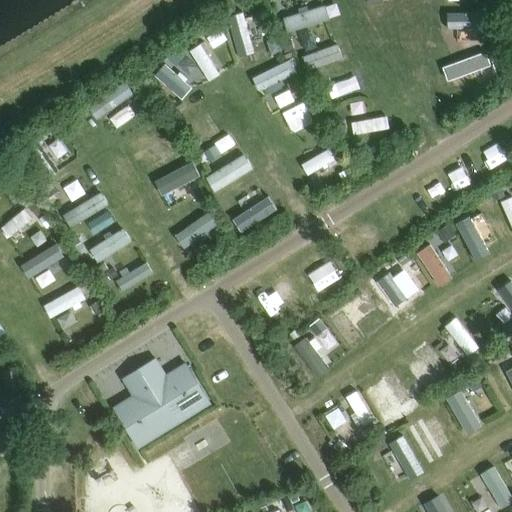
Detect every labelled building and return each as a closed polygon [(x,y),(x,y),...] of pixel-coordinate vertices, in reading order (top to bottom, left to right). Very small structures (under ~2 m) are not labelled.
[(326,6),(284,19),(288,33),(331,20),(326,6)] [(488,11),(450,24),(454,37),(492,23),(488,11)] [(244,13),(228,17),(240,58),(256,54),(244,13)] [(205,23),(194,29),(200,38),(210,31),(205,23)] [(293,40),(283,43),(285,52),(295,50),(293,40)] [(205,42),(190,51),(210,82),(220,75),(208,56),(212,53),(205,42)] [(338,45),(304,57),(309,71),(343,59),(338,45)] [(175,46),(166,57),(175,65),(184,55),(175,46)] [(487,52),(443,68),(448,82),(492,66),(490,62),(492,61),(494,67),(498,78),(508,75),(504,64),(502,64),(500,58),(501,58),(498,48),(487,52)] [(291,60),(253,79),(260,92),(298,73),(291,60)] [(166,64),(155,76),(182,100),(193,88),(166,64)] [(341,98),(370,87),(365,74),(336,85),(341,98)] [(298,78),(289,83),(295,95),(304,90),(298,78)] [(125,82),(89,108),(98,120),(134,95),(125,82)] [(151,94),(141,102),(148,112),(159,105),(151,94)] [(278,114),(287,133),(326,117),(318,97),(278,114)] [(388,117),(352,124),(355,136),(390,129),(388,117)] [(54,121),(46,127),(50,132),(56,133),(60,129),(54,121)] [(346,126),(337,127),(339,138),(348,136),(346,126)] [(148,155),(180,140),(174,127),(142,142),(148,155)] [(17,136),(9,141),(15,149),(22,144),(17,136)] [(38,140),(28,148),(49,179),(60,171),(38,140)] [(382,143),(369,150),(375,159),(387,151),(382,143)] [(23,145),(17,149),(22,156),(28,152),(23,145)] [(216,145),(204,153),(210,162),(222,154),(216,145)] [(333,147),(303,165),(309,176),(340,158),(333,147)] [(497,165),(511,158),(511,147),(493,156),(497,165)] [(245,155),(207,178),(216,193),(254,170),(245,155)] [(351,157),(342,163),(347,171),(356,165),(351,157)] [(8,158),(1,164),(8,174),(15,168),(8,158)] [(193,162),(155,182),(163,197),(201,177),(193,162)] [(346,170),(339,174),(343,182),(350,179),(346,170)] [(69,186),(77,200),(92,191),(83,177),(69,186)] [(55,186),(44,192),(49,199),(59,193),(55,186)] [(200,187),(193,190),(199,202),(206,199),(200,187)] [(503,188),(491,193),(494,200),(505,195),(503,188)] [(102,193),(64,216),(71,228),(110,205),(102,193)] [(269,197),(233,220),(242,233),(278,210),(269,197)] [(511,197),(502,203),(511,226),(511,197)] [(36,201),(30,207),(37,216),(44,211),(36,201)] [(25,210),(0,229),(8,239),(33,220),(25,210)] [(213,210),(176,236),(185,249),(222,223),(213,210)] [(496,235),(507,229),(499,214),(487,220),(496,235)] [(46,215),(40,220),(48,229),(54,224),(46,215)] [(470,217),(456,225),(477,261),(491,253),(470,217)] [(449,225),(438,232),(443,240),(454,233),(449,225)] [(124,229),(91,250),(99,263),(132,241),(124,229)] [(79,238),(71,242),(78,253),(85,248),(79,238)] [(57,244),(22,266),(30,279),(65,257),(57,244)] [(431,246),(418,254),(440,287),(452,278),(431,246)] [(76,256),(69,260),(76,271),(83,267),(76,256)] [(105,263),(97,268),(102,275),(109,270),(105,263)] [(147,263),(116,281),(123,292),(154,274),(147,263)] [(114,268),(106,273),(111,281),(119,276),(114,268)] [(392,274),(378,284),(397,309),(410,299),(392,274)] [(511,279),(500,288),(511,305),(511,279)] [(80,287),(44,306),(51,318),(86,299),(80,287)] [(101,301),(91,306),(96,315),(106,310),(101,301)] [(358,349),(372,340),(349,307),(335,317),(358,349)] [(106,311),(98,315),(103,324),(111,320),(106,311)] [(457,318),(445,327),(468,356),(479,348),(457,318)] [(320,319),(309,327),(315,335),(326,327),(320,319)] [(298,329),(290,335),(295,342),(303,336),(298,329)] [(307,338),(295,347),(318,378),(330,369),(307,338)] [(132,393),(111,405),(135,445),(207,402),(184,363),(164,374),(154,357),(144,363),(143,367),(136,371),(131,370),(122,376),(132,393)] [(459,359),(450,366),(457,375),(466,368),(459,359)] [(399,367),(387,376),(407,404),(419,396),(399,367)] [(17,387),(17,383),(15,371),(3,373),(5,389),(17,387)] [(479,379),(470,384),(474,392),(483,387),(479,379)] [(371,388),(378,400),(389,394),(382,382),(371,388)] [(461,391),(446,399),(468,436),(483,427),(461,391)] [(357,392),(347,398),(364,427),(374,421),(357,392)] [(429,419),(444,415),(442,405),(427,409),(429,419)] [(427,419),(416,426),(435,456),(447,448),(427,419)] [(375,426),(362,433),(367,442),(380,434),(375,426)] [(405,434),(390,443),(412,479),(426,471),(405,434)] [(0,456),(8,456),(9,438),(0,438),(0,456)] [(340,440),(334,447),(347,457),(353,450),(340,440)] [(9,470),(0,470),(0,483),(24,482),(23,460),(8,461),(9,470)] [(511,495),(494,467),(481,475),(502,510),(511,503),(511,495)] [(289,496),(281,500),(286,511),(287,511),(295,509),(289,496)] [(448,511),(440,496),(425,504),(429,511),(448,511)]
